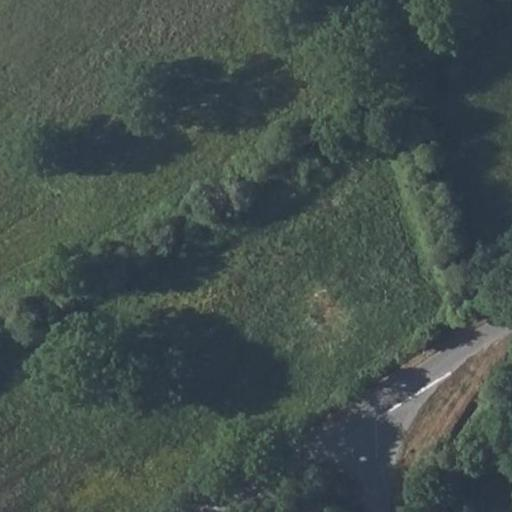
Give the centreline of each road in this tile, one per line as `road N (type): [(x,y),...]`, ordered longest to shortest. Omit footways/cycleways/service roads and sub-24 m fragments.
road 1 (unclassified): [(371,409),(227,511)]
road 2 (unclassified): [(511,319),(371,409)]
